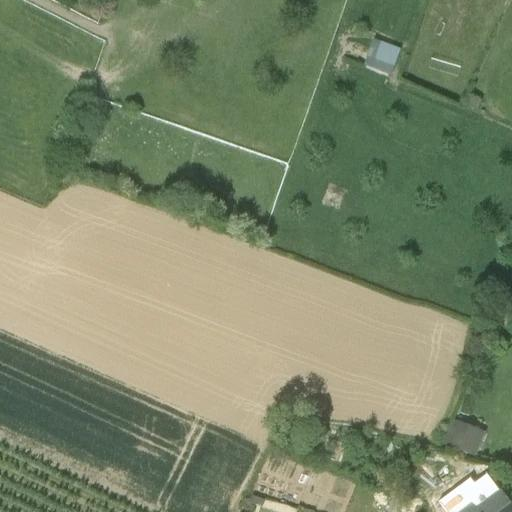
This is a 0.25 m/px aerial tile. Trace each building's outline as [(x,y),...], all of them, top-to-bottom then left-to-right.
[(372,38),(363,65),(390,74),(400,47),(372,38)] [(468,93),(463,104),(477,110),(481,99),(468,93)] [(446,424),(438,447),(475,460),(483,436),(453,424),(452,426),(446,424)] [(266,460),(257,495),(318,511),(384,511),(390,493),(266,460)] [(467,507),(460,511),(511,511),(480,472),(455,490),(467,507)]
